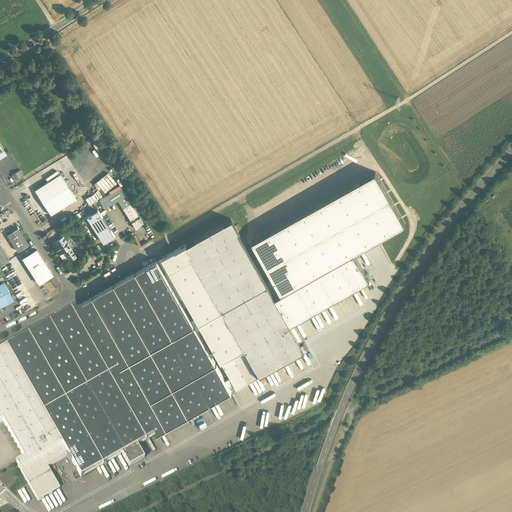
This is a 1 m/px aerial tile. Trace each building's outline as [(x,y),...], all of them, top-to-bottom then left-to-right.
[(273,280),(267,283),(300,341),(304,339),(294,322),(370,280),(354,253),(405,224),(376,172),(252,242),(273,280)] [(76,199),(60,174),(34,190),(51,216),(76,199)] [(121,187),(99,200),(105,209),(117,201),(126,195),(121,187)] [(117,201),(122,209),(131,203),(126,195),(117,201)] [(122,209),(136,229),(140,227),(139,226),(144,223),(131,203),(122,209)] [(115,237),(98,211),(80,222),(83,227),(92,222),(105,243),(115,237)] [(163,258),(157,261),(180,301),(183,299),(193,317),(190,319),(228,386),(234,383),(237,389),(305,351),(305,350),(308,348),(304,341),(301,343),(300,341),(267,283),(231,219),(162,258),(163,258)] [(28,245),(18,228),(7,235),(18,252),(28,245)] [(63,237),(52,243),(59,254),(64,251),(70,260),(75,256),(63,237)] [(0,244),(0,263),(9,258),(0,244)] [(52,275),(36,250),(23,258),(39,284),(52,275)] [(15,261),(3,266),(6,272),(17,266),(15,261)] [(157,261),(92,297),(166,429),(232,392),(228,386),(190,319),(193,317),(183,299),(180,301),(157,261)] [(4,283),(0,284),(0,306),(13,300),(4,283)] [(166,429),(92,297),(6,346),(62,444),(68,455),(81,477),(166,429)] [(6,346),(0,349),(0,422),(3,421),(24,458),(16,462),(19,468),(62,444),(6,346)] [(60,489),(48,467),(68,455),(62,444),(19,468),(38,501),(60,489)]
